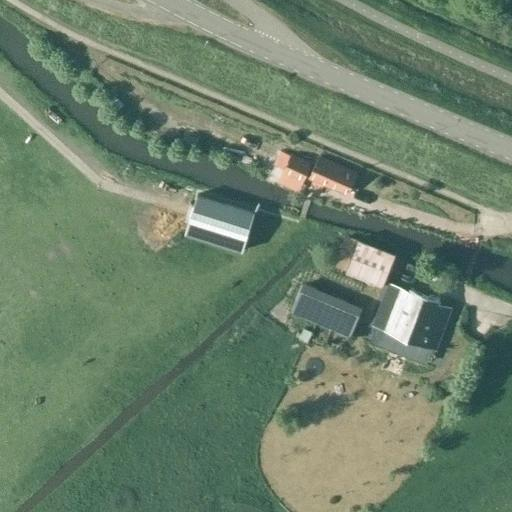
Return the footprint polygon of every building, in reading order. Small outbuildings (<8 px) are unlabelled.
[(299,192),(311,164),(292,155),(293,151),(283,147),(268,178),(299,192)] [(346,197),(348,193),(357,174),(319,157),(310,177),(316,179),(313,183),(322,187),(324,183),(344,192),(343,195),(346,197)] [(243,251),(255,212),(198,194),(193,208),(191,217),(186,233),(243,251)] [(358,240),(346,269),(384,285),(396,255),(358,240)] [(436,349),(452,307),(440,301),(441,299),(412,287),(411,290),(390,282),(374,325),(436,349)] [(303,283),(291,311),(350,335),(362,308),(303,283)]
